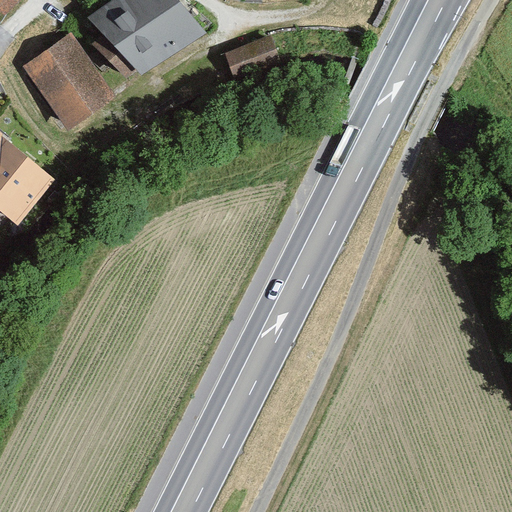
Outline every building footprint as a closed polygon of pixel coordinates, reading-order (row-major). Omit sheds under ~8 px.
[(0,0),(0,6),(5,12),(18,0),(0,0)] [(179,0),(108,0),(91,12),(109,27),(96,37),(127,69),(137,60),(142,63),(202,24),(179,0)] [(72,23),(25,57),(73,122),(120,87),(72,23)] [(275,27),(228,45),(238,70),(284,53),(275,27)] [(0,122),(0,195),(25,216),(61,170),(0,122)]
